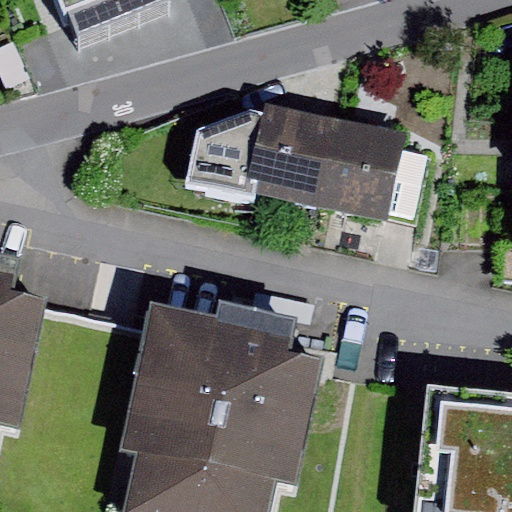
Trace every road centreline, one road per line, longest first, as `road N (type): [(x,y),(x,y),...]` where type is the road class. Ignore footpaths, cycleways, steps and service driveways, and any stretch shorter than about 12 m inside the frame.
road 1 (residential): [(0,162),(102,233),(511,326)]
road 2 (residential): [(457,0),(0,136)]
